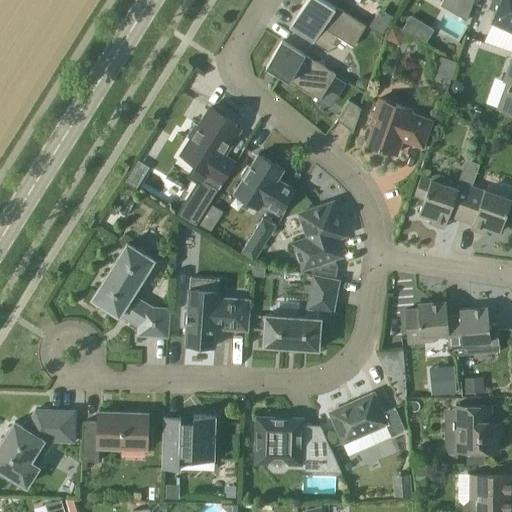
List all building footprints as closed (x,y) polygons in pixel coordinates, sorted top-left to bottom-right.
[(366,25),(329,2),(325,0),(307,0),(290,28),(328,51),(338,35),(354,45),(366,25)] [(443,0),(441,5),(467,19),(473,0),(443,0)] [(511,0),(492,0),(488,8),(496,12),(490,23),(511,33),(511,0)] [(410,16),(403,27),(424,40),(431,30),(410,16)] [(398,44),(404,32),(393,27),(387,39),(398,44)] [(336,74),(299,51),(282,40),(266,65),(320,99),(336,74)] [(447,88),(452,59),(437,56),(433,86),(447,88)] [(511,60),(509,60),(502,82),(505,83),(496,108),(511,113),(511,60)] [(357,80),(355,86),(365,90),(368,79),(363,77),(357,80)] [(423,146),(430,127),(433,119),(413,112),(414,108),(378,96),(368,125),(373,127),(367,143),(397,153),(403,137),(408,139),(408,141),(423,146)] [(337,119),(352,131),(360,107),(349,100),(337,119)] [(224,154),(230,145),(240,128),(234,124),(236,121),(225,115),(226,112),(217,106),(215,108),(211,106),(182,154),(197,164),(190,177),(202,185),(205,181),(218,189),(236,162),(224,154)] [(480,113),(472,109),(469,118),(477,121),(480,113)] [(240,176),(243,178),(234,194),(259,210),(262,205),(279,215),(295,189),(278,178),(284,169),(258,153),(250,167),(247,165),(240,176)] [(136,188),(143,178),(132,171),(126,181),(134,186),(136,188)] [(459,224),(461,219),(473,186),(460,182),(458,188),(447,185),(448,181),(445,177),(437,174),(432,175),(431,178),(421,175),(415,194),(424,197),(419,213),(433,218),(431,223),(444,228),(449,215),(460,219),(459,224)] [(511,200),(492,193),(473,186),(461,219),(473,224),(471,228),(484,233),(486,228),(500,233),(511,200)] [(293,242),(296,250),(303,269),(342,255),(336,238),(345,234),(333,201),(298,214),(306,237),(293,242)] [(263,218),(241,253),(254,261),(276,226),(263,218)] [(155,260),(144,253),(127,242),(92,298),(119,315),(121,312),(139,324),(138,334),(168,336),(170,308),(154,307),(134,295),(155,260)] [(264,276),(265,266),(254,265),(253,274),(264,276)] [(340,279),(320,275),(313,274),(306,308),(308,308),(306,316),(266,313),(264,344),(319,348),(321,318),(319,318),(320,310),(333,312),(340,279)] [(184,310),(183,324),(187,324),(186,344),(215,346),(217,323),(224,324),(224,328),(249,330),(251,299),(219,297),(220,279),(189,277),(187,310),(184,310)] [(447,316),(447,305),(446,301),(417,303),(418,309),(405,310),(407,343),(436,340),(436,334),(448,333),(447,316)] [(497,323),(489,324),(488,307),(459,310),(459,315),(447,316),(448,333),(450,351),(458,350),(458,354),(499,351),(497,323)] [(465,394),(485,392),(483,377),(464,379),(465,394)] [(456,392),(455,379),(430,381),(431,394),(456,392)] [(383,413),(382,411),(374,393),(331,412),(345,444),(369,433),(374,444),(405,431),(395,407),(383,413)] [(490,406),(470,406),(455,406),(455,433),(449,435),(445,444),(449,454),(457,456),(457,451),(467,451),(485,451),(498,451),(498,419),(489,419),(490,406)] [(74,443),(75,430),(75,410),(36,409),(25,427),(15,421),(0,444),(0,468),(28,486),(54,443),(74,443)] [(147,450),(148,433),(148,413),(99,411),(98,421),(83,421),(82,460),(87,460),(97,460),(98,449),(147,450)] [(215,460),(216,435),(216,415),(194,414),(194,420),(181,419),(181,416),(180,416),(180,424),(163,424),(162,468),(176,469),(176,465),(192,465),(192,459),(215,460)] [(341,471),(330,447),(301,446),(302,418),(258,417),(257,441),(254,444),(254,450),(257,453),(256,464),(268,464),(268,467),(272,472),(283,472),(288,468),(305,469),(305,471),(341,471)] [(467,464),(485,464),(485,451),(467,451),(467,464)] [(511,473),(495,474),(469,473),(469,499),(464,504),(464,511),(510,511),(511,491),(511,490),(511,473)] [(412,495),(410,480),(393,482),(394,497),(412,495)] [(166,498),(179,499),(180,485),(166,485),(166,498)] [(45,505),(47,511),(65,511),(62,499),(45,505)] [(66,499),(69,511),(74,511),(80,510),(77,499),(66,499)]
